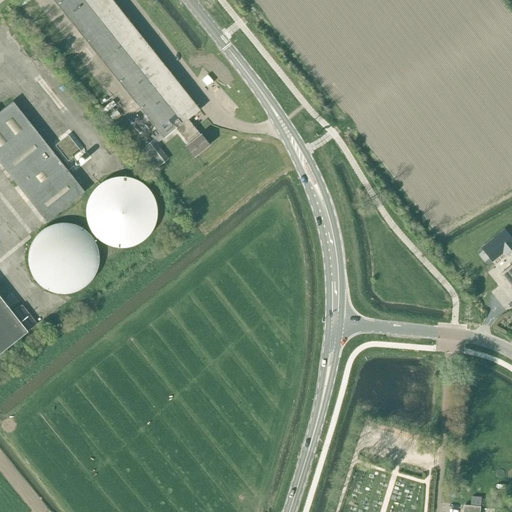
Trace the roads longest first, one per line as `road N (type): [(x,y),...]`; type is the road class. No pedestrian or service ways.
road 1 (primary): [(340,323),(333,220),(284,120)]
road 2 (unclassified): [(276,125),(218,118),(126,0)]
road 3 (primary): [(276,125),(316,212),(327,321)]
road 4 (residential): [(436,511),(449,349)]
road 5 (primary): [(267,101),(188,0)]
